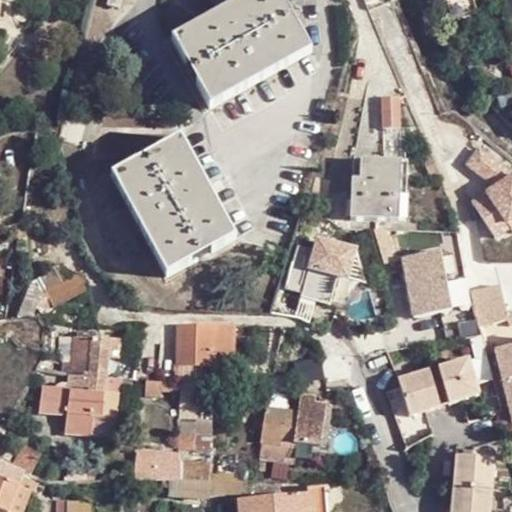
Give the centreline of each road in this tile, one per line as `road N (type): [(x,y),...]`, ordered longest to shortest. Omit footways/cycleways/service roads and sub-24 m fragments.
road 1 (unknown): [(152,0),(178,86),(227,153),(274,191)]
road 2 (residential): [(351,384),(399,511)]
